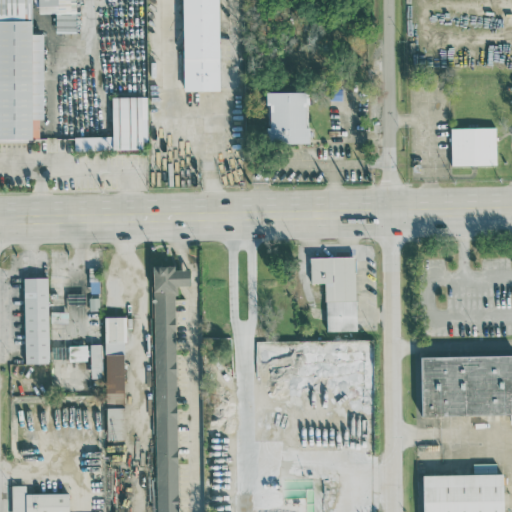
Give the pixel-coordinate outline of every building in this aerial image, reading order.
[(0,0),(0,138),(39,138),(39,119),(43,119),(43,33),(32,33),(31,0),(0,0)] [(77,32),(75,0),(37,0),(38,13),(55,12),(56,32),(77,32)] [(182,0),(183,90),(220,90),(218,0),(182,0)] [(309,142),(308,91),(267,91),(268,143),(309,142)] [(142,148),(142,139),(148,139),(147,96),(111,96),(112,135),(74,136),(74,150),(142,148)] [(496,126),(450,127),(451,165),(497,164),(496,126)] [(354,256),(310,257),(310,283),(324,282),(326,331),(356,330),(354,256)] [(153,265),(155,511),(177,511),(175,285),(190,285),(189,269),(175,270),(175,265),(153,265)] [(47,277),(23,277),(25,363),(49,363),(47,277)] [(124,316),(105,316),(105,439),(124,439),(124,316)] [(100,343),(89,344),(90,365),(101,364),(100,343)] [(68,345),(69,361),(87,360),(86,344),(68,345)] [(511,413),(422,415),(421,357),(511,355),(511,413)] [(503,511),(503,473),(423,475),(423,511),(503,511)] [(68,511),(68,493),(25,493),(25,484),(11,485),(11,511),(68,511)]
